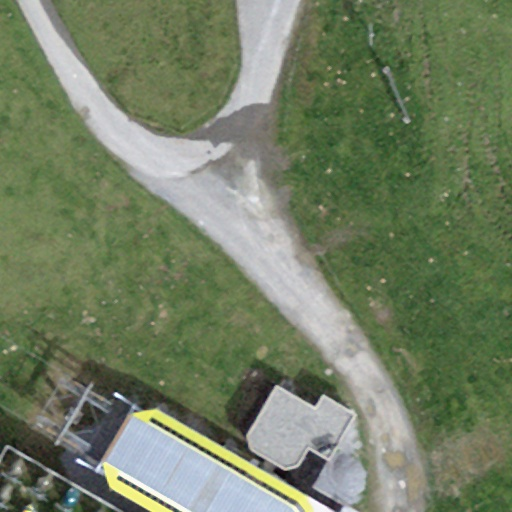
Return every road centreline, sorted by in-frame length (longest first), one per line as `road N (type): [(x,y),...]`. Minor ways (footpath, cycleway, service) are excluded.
road 1 (track): [(32,0),(96,112),(160,154),(211,148),(305,302),(383,406),(393,511)]
road 2 (track): [(211,148),(277,0)]
